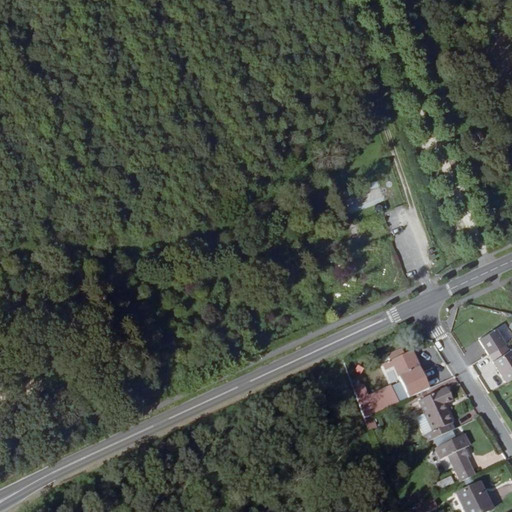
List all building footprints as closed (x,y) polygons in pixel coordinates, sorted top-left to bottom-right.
[(371,191),(374,199),(382,196),(379,188),(371,191)] [(495,329),(474,340),(482,356),(503,346),(495,329)] [(406,393),(423,385),(420,379),(423,377),(411,351),(403,355),(400,349),(391,354),(393,359),(392,360),(406,393)] [(501,385),(511,377),(511,353),(509,349),(487,362),(501,385)] [(358,383),(352,385),(357,402),(364,400),(358,383)] [(420,431),(423,438),(450,426),(447,419),(448,419),(440,400),(449,396),(443,384),(415,397),(420,409),(429,427),(420,431)] [(364,400),(357,402),(361,413),(367,410),(364,400)] [(413,416),(420,431),(429,427),(420,409),(415,411),(413,416)] [(449,464),(455,479),(471,471),(462,452),(459,446),(462,444),(466,442),(460,430),(430,444),(436,457),(444,454),(449,464)] [(441,468),(449,464),(444,454),(436,457),(441,468)] [(434,480),(427,483),(429,488),(448,479),(446,474),(434,479),(434,480)] [(475,480),(451,492),(460,511),(472,511),(487,505),(475,480)] [(426,495),(412,501),(416,510),(430,504),(426,495)]
